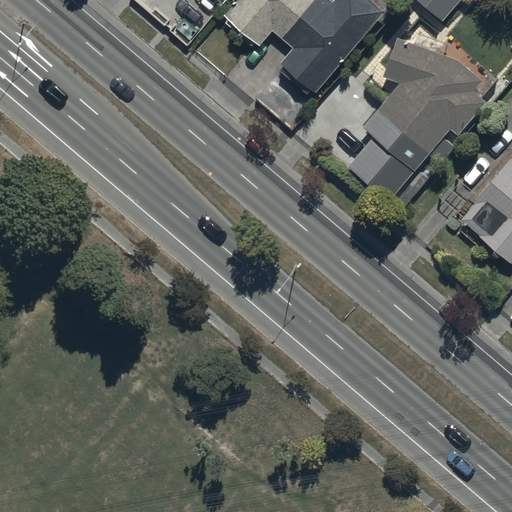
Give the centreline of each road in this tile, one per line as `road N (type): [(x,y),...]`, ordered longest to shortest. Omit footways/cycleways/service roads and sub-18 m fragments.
road 1 (primary): [(511,494),(0,57)]
road 2 (primary): [(37,0),(511,404)]
